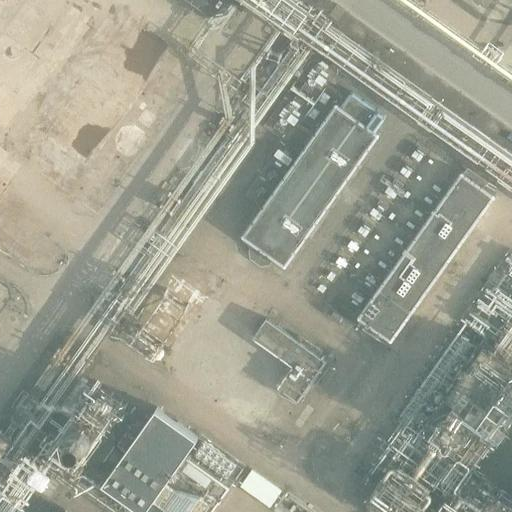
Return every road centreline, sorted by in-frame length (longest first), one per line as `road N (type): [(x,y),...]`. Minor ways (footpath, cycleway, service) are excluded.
road 1 (unknown): [(274,465),(354,352),(354,338),(139,190)]
road 2 (unknown): [(398,368),(511,219)]
